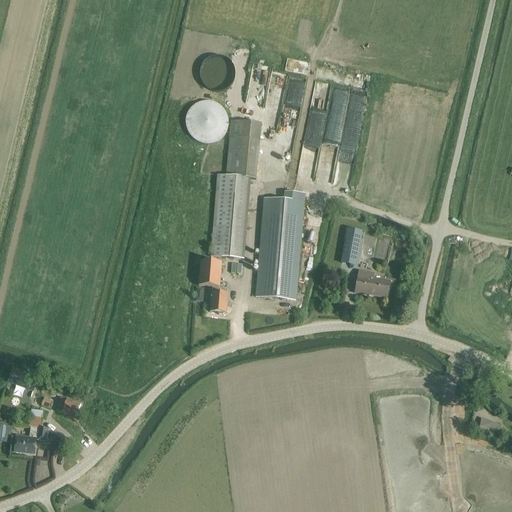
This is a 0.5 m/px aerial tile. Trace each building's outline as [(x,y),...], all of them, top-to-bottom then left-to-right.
[(313,112),(322,112),(322,110),(326,110),(326,101),(313,101),(313,112)] [(224,111),(222,108),(219,106),(216,104),(213,103),(209,102),(206,102),(202,103),(199,104),(195,105),(193,108),(190,110),(188,113),(187,117),(186,120),(185,124),(186,127),(187,131),(188,134),(190,137),(192,140),(195,142),(199,143),(202,145),(205,145),(209,145),(213,144),(216,143),(219,141),(222,139),(224,137),(226,134),(227,130),(228,127),(229,123),(228,120),(227,117),(226,113),(224,111)] [(211,249),(211,258),(242,261),(248,180),(256,181),(258,161),(260,141),(261,125),(231,122),(229,138),(229,141),(227,162),(227,164),(226,178),(217,177),(216,192),(211,249)] [(257,279),(256,298),(296,301),(297,282),(301,242),(305,202),(305,195),(285,193),(284,201),(264,199),(257,279)] [(344,256),(345,256),(350,257),(348,266),(356,267),(359,252),(351,250),(350,251),(345,250),(344,256)] [(201,262),(200,277),(199,287),(212,288),(210,312),(226,314),(227,304),(228,295),(227,295),(228,289),(220,288),(222,264),(201,262)] [(359,272),(355,293),(387,298),(390,282),(372,279),(373,274),(359,272)] [(197,288),(195,302),(203,303),(204,289),(197,288)] [(13,369),(8,383),(34,392),(39,379),(13,369)] [(71,413),(69,416),(76,418),(75,417),(76,415),(77,415),(81,405),(72,401),(63,398),(59,408),(71,413)] [(45,400),(42,407),(50,410),(53,403),(45,400)] [(24,420),(23,427),(30,428),(31,428),(41,429),(44,412),(32,410),(31,416),(30,421),(24,420)] [(481,419),(480,429),(490,433),(492,423),(481,419)] [(0,441),(12,443),(13,425),(0,423),(0,441)] [(29,439),(28,439),(17,437),(16,443),(15,453),(34,455),(36,440),(46,442),(48,432),(48,429),(41,429),(31,428),(29,439)]
